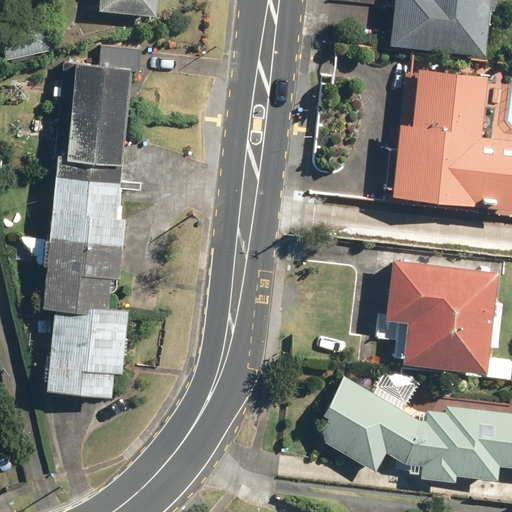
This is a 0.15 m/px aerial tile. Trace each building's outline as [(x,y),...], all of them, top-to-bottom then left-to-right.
[(153,0),(95,0),(95,9),(152,15),(153,0)] [(389,0),(385,43),(482,53),(487,0),(389,0)] [(46,16),(0,23),(0,39),(4,60),(52,51),(46,16)] [(62,58),(37,304),(49,305),(41,386),(107,393),(109,369),(118,370),(124,306),(104,304),(107,273),(116,274),(122,216),(117,215),(132,70),(138,71),(140,47),(100,43),(98,62),(62,58)] [(397,119),(394,119),(387,192),(508,204),(507,214),(511,214),(511,135),(475,131),(481,71),(413,64),(412,72),(403,71),(397,119)] [(380,316),(402,319),(397,358),(480,368),(493,267),(388,253),(380,316)] [(511,409),(443,403),(443,409),(425,408),(424,418),(416,417),(341,373),(322,400),(320,429),(323,440),(372,469),(384,449),(402,460),(418,461),(416,474),(451,478),(451,472),(493,476),(494,461),(511,463),(511,409)]
